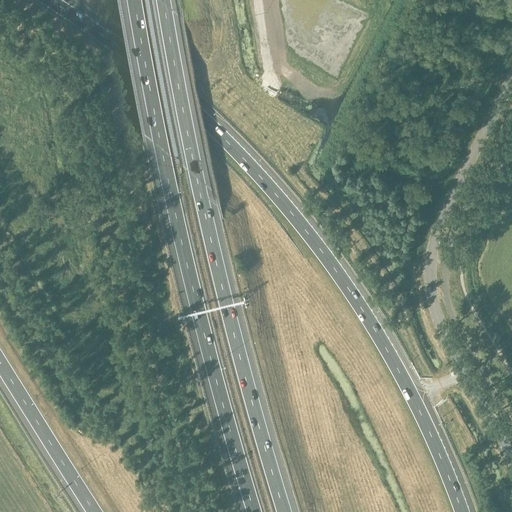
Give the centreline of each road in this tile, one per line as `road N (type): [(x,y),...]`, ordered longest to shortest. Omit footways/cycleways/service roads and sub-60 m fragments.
road 1 (motorway): [(465,511),(394,353),(302,219),(164,81),(51,0)]
road 2 (motorway): [(283,511),(225,302),(163,0)]
road 3 (motorway): [(134,0),(163,162),(250,511)]
road 4 (tertiary): [(511,460),(442,331),(429,269),(437,225),(511,76)]
road 5 (unknown): [(511,373),(468,301),(460,267),(511,143)]
road 6 (motorway): [(0,361),(95,511)]
